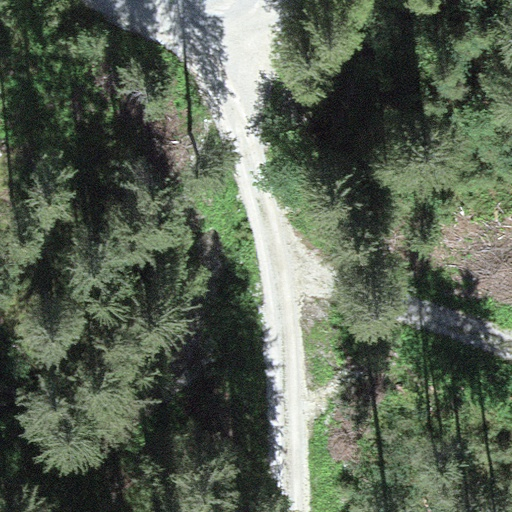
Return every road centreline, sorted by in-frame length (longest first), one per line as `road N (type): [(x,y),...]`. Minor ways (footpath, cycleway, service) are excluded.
road 1 (track): [(250,0),(236,33),(293,415),(295,511)]
road 2 (track): [(511,348),(482,330),(270,273)]
